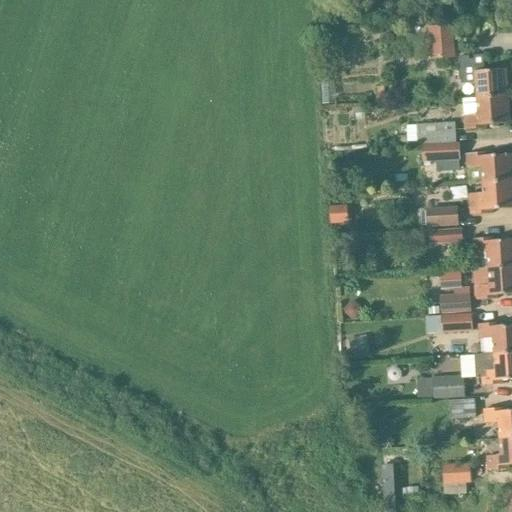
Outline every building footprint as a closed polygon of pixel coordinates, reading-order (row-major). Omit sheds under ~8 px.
[(430,60),(456,58),(453,25),(428,27),(430,60)] [(477,98),(507,96),(506,69),(479,70),(476,71),(471,71),(471,68),(461,68),(462,84),(476,82),(477,98)] [(375,102),(385,101),(384,86),(373,86),(375,102)] [(507,96),(477,98),(463,99),(465,129),(487,128),(487,125),(509,123),(507,96)] [(424,144),(457,142),(455,123),(416,124),(417,145),(424,145),(424,144)] [(424,144),(424,145),(424,162),(460,161),(459,143),(457,143),(457,142),(424,144)] [(483,179),(511,176),(511,167),(511,154),(481,156),(478,157),(477,153),(467,153),(469,179),(483,179)] [(511,176),(483,179),(469,179),(469,185),(483,183),(484,193),(469,194),(471,215),(492,213),(492,210),(511,208),(511,176)] [(331,225),(348,224),(347,206),(330,207),(331,225)] [(428,227),(459,226),(457,207),(426,209),(428,227)] [(431,245),(464,243),(463,229),(430,231),(431,245)] [(488,269),(511,267),(511,239),(486,241),(483,242),(483,238),(472,239),(474,270),(488,269)] [(511,267),(488,269),(474,270),(477,299),(498,298),(498,294),(511,293),(511,267)] [(441,315),(472,313),(470,293),(440,295),(441,315)] [(349,303),(344,308),(345,314),(350,319),(356,318),(360,313),(360,307),(355,303),(349,303)] [(472,313),(441,315),(441,316),(426,317),(426,334),(442,333),(473,332),(472,313)] [(494,354),(511,352),(511,325),(492,327),(489,327),(488,323),(478,324),(479,338),(493,337),(494,353),(494,354)] [(353,361),(371,357),(366,335),(348,338),(353,361)] [(511,352),(494,354),(494,353),(474,355),(476,378),(482,378),(483,385),(504,383),(503,380),(511,379),(511,352)] [(434,400),(465,398),(464,376),(433,377),(434,400)] [(450,419),(476,417),(475,398),(449,400),(450,419)] [(500,439),(511,438),(511,410),(498,412),(494,412),(494,408),(484,409),(485,421),(499,420),(500,439)] [(511,438),(500,439),(501,455),(487,456),(488,470),(509,468),(509,465),(511,464),(511,438)] [(443,485),(466,484),(466,483),(471,483),(469,463),(442,464),(443,485)]
